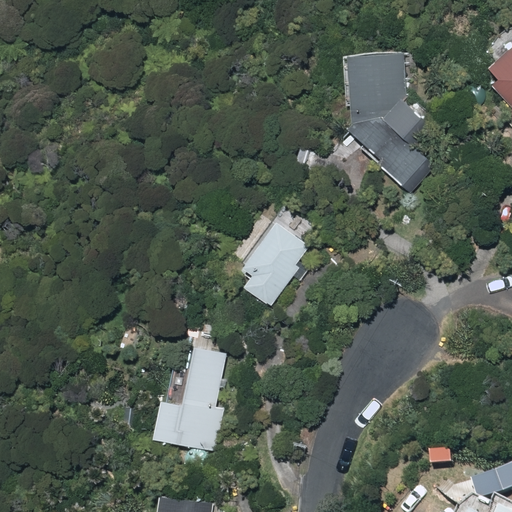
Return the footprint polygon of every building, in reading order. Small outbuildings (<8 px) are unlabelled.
[(511,50),(495,67),(506,78),(497,86),(511,100),(511,112),(510,115),(511,116),(511,50)] [(426,124),(406,103),(404,53),(348,56),(353,136),(386,166),(382,170),(409,193),(432,166),(409,146),(426,124)] [(322,156),(290,150),(285,174),(318,180),(322,156)] [(278,222),(245,268),(254,274),(246,286),(269,305),(297,267),(293,264),(308,244),(278,222)] [(160,404),(155,426),(153,439),(215,451),(223,409),(215,407),(225,354),(196,349),(184,409),(160,404)] [(511,460),(470,476),(478,498),(511,485),(511,460)] [(210,511),(212,506),(162,499),(159,511),(210,511)] [(511,511),(511,509),(499,503),(494,511),(473,511),(469,510),(468,511),(511,511)]
